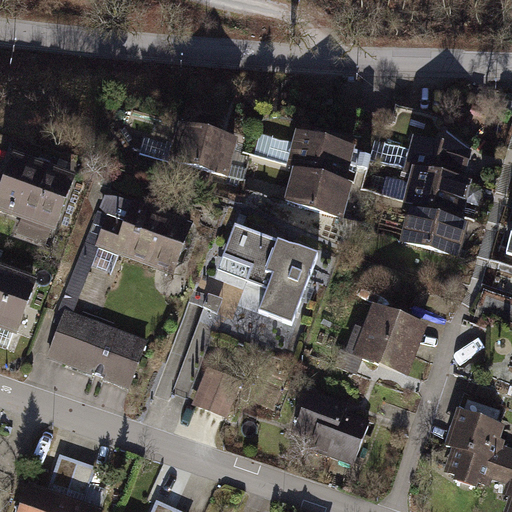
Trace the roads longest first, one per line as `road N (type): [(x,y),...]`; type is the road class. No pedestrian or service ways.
road 1 (residential): [(25,404),(346,511)]
road 2 (residential): [(0,30),(334,59)]
road 3 (residential): [(389,511),(457,323)]
road 4 (residential): [(511,66),(334,59)]
